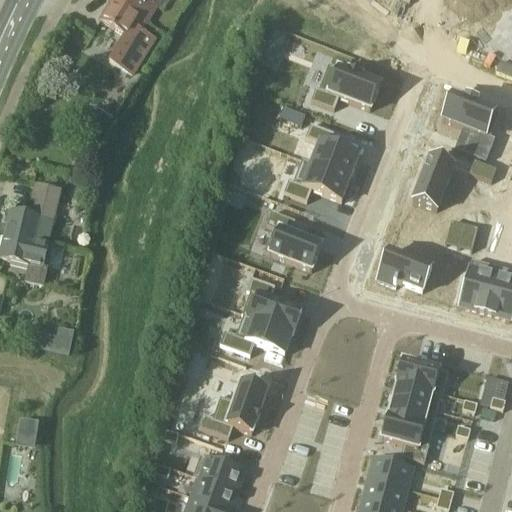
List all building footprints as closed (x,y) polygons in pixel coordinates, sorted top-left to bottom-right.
[(116,0),(113,6),(147,27),(164,0),(150,0),(149,1),(146,0),(116,0)] [(139,64),(153,41),(143,34),(147,27),(113,6),(101,26),(125,41),(118,52),(139,64)] [(316,92),(310,106),(333,115),(338,103),(369,115),(379,90),(360,82),(361,81),(348,75),(347,77),(328,69),(319,94),(316,92)] [(452,100),(441,125),(462,133),(453,154),(476,163),(494,116),(492,116),(494,111),(479,105),(477,110),(452,100)] [(305,120),(283,111),(279,122),(301,131),(305,120)] [(106,129),(85,117),(77,132),(98,144),(106,129)] [(310,130),(305,143),(318,148),(310,168),(310,169),(350,185),(358,162),(328,151),(333,139),(310,130)] [(90,152),(80,146),(76,152),(85,158),(85,159),(91,164),(97,156),(90,152)] [(419,178),(413,192),(416,193),(415,196),(440,206),(456,164),(432,154),(422,179),(419,178)] [(288,185),(283,198),(306,207),(311,195),(341,207),(350,185),(310,169),(310,168),(301,165),(293,186),(288,185)] [(10,215),(4,238),(47,249),(60,195),(35,188),(31,202),(44,205),(40,222),(10,215)] [(426,210),(421,223),(443,231),(448,218),(426,210)] [(273,234),(264,258),(311,276),(321,251),(289,238),(294,226),(271,217),(266,231),(273,234)] [(451,226),(445,249),(458,253),(464,230),(451,226)] [(464,230),(458,253),(471,256),(477,233),(464,230)] [(25,284),(43,289),(47,272),(52,250),(47,249),(4,238),(0,255),(0,262),(28,269),(25,284)] [(389,255),(377,285),(395,292),(397,287),(421,297),(431,273),(389,255)] [(470,270),(459,311),(484,318),(495,277),(470,270)] [(511,281),(495,277),(484,318),(510,325),(511,316),(511,281)] [(249,298),(241,320),(243,321),(243,320),(292,337),(291,338),(293,339),(301,315),(270,304),(274,292),(251,284),(246,297),(249,298)] [(224,337),(219,350),(249,361),(254,349),(284,360),(291,338),(292,337),(243,320),(243,321),(235,341),(224,337)] [(67,358),(69,348),(57,345),(58,343),(41,340),(39,353),(67,358)] [(402,364),(396,387),(397,387),(398,386),(432,395),(432,396),(433,397),(433,395),(439,374),(423,369),(424,366),(408,362),(407,365),(402,364)] [(397,387),(393,403),(428,413),(432,396),(432,395),(398,386),(397,387)] [(203,420),(198,434),(228,444),(232,432),(251,439),(255,429),(260,416),(259,416),(266,396),(241,387),(233,407),(220,402),(212,423),(203,420)] [(493,401),(490,411),(503,414),(505,405),(493,401)] [(389,420),(388,421),(423,430),(423,429),(428,413),(393,403),(389,420)] [(465,404),(462,413),(475,417),(477,407),(465,404)] [(382,439),(381,442),(386,444),(389,444),(404,448),(400,461),(424,467),(428,453),(419,451),(425,429),(423,429),(423,430),(388,421),(389,420),(387,419),(384,432),(382,439)] [(22,420),(18,447),(37,450),(41,423),(22,420)] [(458,429),(456,439),(468,442),(471,433),(458,429)] [(166,435),(163,445),(176,448),(178,438),(166,435)] [(200,461),(192,482),(197,484),(197,483),(237,497),(244,477),(200,461)] [(373,462),(367,482),(408,493),(414,473),(373,462)] [(159,469),(157,478),(168,481),(171,472),(159,469)] [(367,482),(362,502),(398,511),(403,511),(408,493),(367,482)] [(197,484),(190,502),(217,511),(231,511),(237,497),(197,483),(197,484)] [(441,492),(439,501),(451,505),(454,496),(441,492)] [(439,501),(436,511),(441,511),(449,511),(451,505),(439,501)] [(157,502),(155,511),(160,511),(166,511),(169,504),(157,502)] [(186,511),(217,511),(190,502),(186,511)] [(359,511),(398,511),(362,502),(359,511)]
